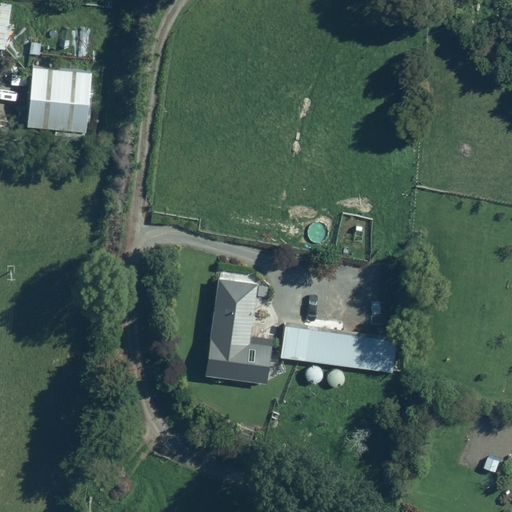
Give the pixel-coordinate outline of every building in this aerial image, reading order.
[(12,5),(0,3),(0,49),(8,50),(12,5)] [(93,74),(32,70),(28,131),(89,135),(93,74)] [(23,74),(3,73),(3,86),(23,87),(23,74)] [(252,280),(209,276),(199,374),(260,381),(264,338),(246,336),(252,280)] [(393,335),(278,324),(275,358),(389,370),(393,335)]
